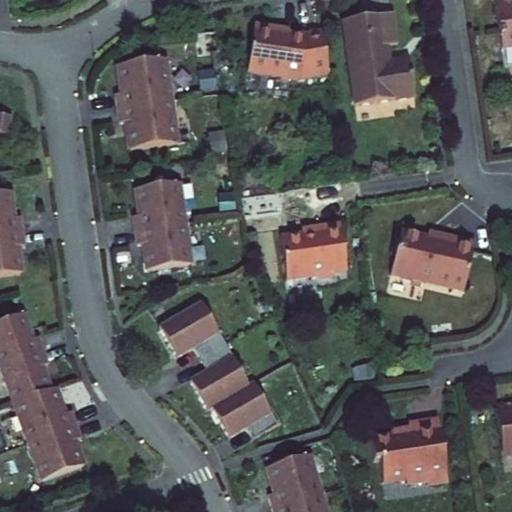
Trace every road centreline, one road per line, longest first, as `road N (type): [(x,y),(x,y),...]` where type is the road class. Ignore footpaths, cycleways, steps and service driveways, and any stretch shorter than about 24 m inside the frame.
road 1 (residential): [(51,48),(95,340),(111,377),(184,459),(209,511)]
road 2 (residential): [(443,0),(468,168),(511,216)]
